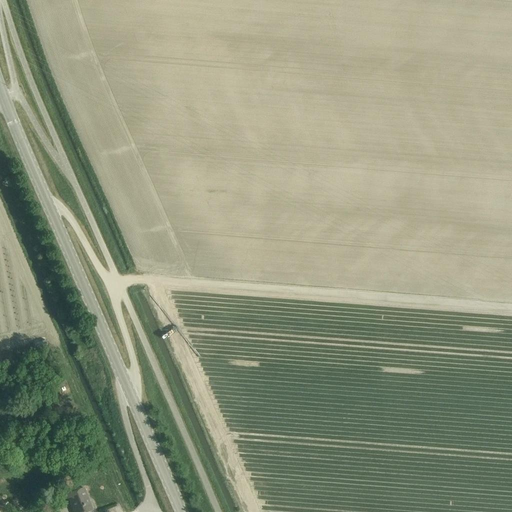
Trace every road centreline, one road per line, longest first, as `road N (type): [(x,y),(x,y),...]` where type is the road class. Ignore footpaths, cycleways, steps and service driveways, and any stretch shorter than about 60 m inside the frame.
road 1 (secondary): [(181,511),(2,97)]
road 2 (track): [(136,279),(511,309)]
